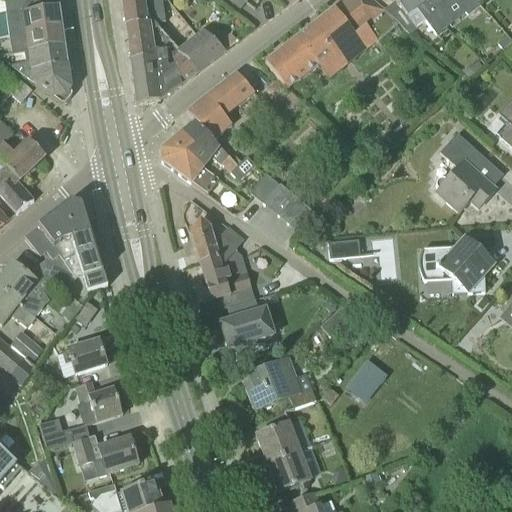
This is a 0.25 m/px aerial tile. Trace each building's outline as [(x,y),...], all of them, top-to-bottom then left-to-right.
[(2,0),(5,18),(8,38),(61,29),(56,0),(2,0)] [(159,7),(157,0),(121,0),(126,30),(156,25),(158,28),(158,27),(156,7),(159,7)] [(412,35),(385,12),(383,13),(367,0),(348,0),(265,66),(286,93),(294,87),(318,68),(328,82),(377,43),(397,25),(408,38),(412,35)] [(446,29),(426,4),(423,0),(391,0),(395,4),(385,12),(412,35),(416,31),(407,19),(416,12),(436,38),(446,29)] [(423,0),(426,4),(446,29),(455,23),(448,13),(457,6),(467,18),(479,9),(470,0),(423,0)] [(171,57),(174,69),(180,88),(198,75),(177,55),(179,53),(157,29),(158,28),(156,25),(126,30),(131,64),(154,60),(153,54),(165,52),(167,59),(168,58),(171,57)] [(61,29),(8,38),(11,56),(64,48),(61,29)] [(224,55),(217,47),(203,33),(191,43),(212,65),(224,55)] [(511,46),(504,37),(495,45),(503,54),(511,46)] [(224,55),(231,50),(224,41),(217,47),(224,55)] [(198,75),(212,65),(191,43),(179,53),(177,55),(198,75)] [(64,48),(11,56),(11,58),(23,56),(25,65),(8,68),(61,107),(65,107),(71,98),(64,48)] [(143,109),(143,108),(158,104),(180,88),(174,69),(170,71),(168,58),(167,59),(165,52),(153,54),(154,60),(131,64),(136,104),(136,105),(137,105),(138,105),(141,107),(141,108),(142,108),(143,109)] [(480,72),(476,67),(461,75),(469,82),(480,72)] [(20,106),(31,93),(22,85),(0,68),(0,108),(10,98),(20,106)] [(195,126),(212,144),(231,128),(222,119),(252,94),(236,77),(187,116),(195,126)] [(302,107),(286,93),(277,85),(256,104),(279,130),(303,108),(302,107)] [(509,128),(499,140),(511,152),(511,106),(500,120),(509,128)] [(0,166),(18,186),(42,163),(26,146),(14,157),(7,150),(4,153),(0,149),(0,139),(4,136),(0,132),(0,126),(1,126),(0,124),(0,166)] [(195,126),(181,137),(194,149),(185,160),(203,173),(211,162),(220,169),(222,167),(229,176),(238,184),(255,169),(246,161),(237,170),(219,150),(218,151),(212,144),(195,126)] [(194,149),(181,137),(161,153),(161,165),(187,184),(207,198),(217,183),(203,173),(185,160),(194,149)] [(485,162),(466,145),(456,137),(439,156),(457,172),(447,183),(445,182),(442,181),(439,182),(436,184),(435,188),(437,192),(439,193),(436,196),(458,216),(469,204),(478,212),(495,193),(474,174),(485,162)] [(17,187),(18,186),(0,166),(0,173),(1,174),(0,174),(0,199),(17,218),(33,204),(17,187)] [(249,197),(262,207),(279,188),(265,177),(249,197)] [(279,187),(279,188),(262,207),(298,235),(316,217),(279,187)] [(90,236),(82,209),(70,206),(24,242),(37,258),(47,251),(51,256),(48,259),(50,261),(52,265),(58,260),(52,252),(62,245),(63,246),(90,236)] [(190,236),(199,267),(219,261),(219,263),(225,269),(235,256),(236,254),(235,253),(243,245),(227,232),(220,240),(200,224),(190,236)] [(107,289),(90,236),(63,246),(62,245),(52,252),(58,260),(75,282),(82,280),(85,289),(90,294),(107,289)] [(450,283),(451,297),(484,296),(483,279),(494,267),(483,256),(482,249),(475,249),(465,240),(455,250),(422,252),(419,261),(418,269),(420,277),(423,285),(450,283)] [(359,262),(357,246),(326,249),(328,264),(359,262)] [(242,261),(235,256),(225,269),(219,263),(219,261),(199,267),(215,316),(227,312),(254,304),(255,304),(275,297),(271,282),(250,288),(242,261)] [(63,296),(75,282),(58,260),(52,265),(50,261),(36,274),(52,287),(63,296)] [(30,299),(38,288),(25,278),(11,267),(0,281),(0,293),(34,320),(43,310),(30,299)] [(0,293),(0,328),(2,330),(10,319),(26,332),(35,321),(34,320),(0,293)] [(327,315),(334,308),(327,301),(324,305),(323,312),(327,315)] [(219,327),(228,353),(256,344),(258,350),(274,345),(272,339),(273,339),(265,313),(258,315),(255,304),(254,304),(227,312),(230,324),(219,327)] [(329,342),(353,321),(342,308),(318,329),(329,342)] [(22,336),(11,350),(33,368),(44,354),(22,336)] [(24,361),(0,342),(0,372),(9,380),(24,361)] [(99,344),(62,356),(65,368),(71,366),(75,379),(106,369),(99,344)] [(294,411),(314,404),(311,394),(301,397),(288,362),(241,381),(254,414),(288,400),(289,402),(291,401),(294,411)] [(367,362),(345,391),(366,407),(388,378),(367,362)] [(48,381),(38,373),(31,383),(40,391),(48,381)] [(511,390),(511,382),(506,378),(501,385),(511,391),(511,390)] [(76,408),(83,430),(122,418),(113,392),(94,398),(91,386),(75,391),(80,407),(76,408)] [(323,405),(329,409),(338,397),(332,394),(323,405)] [(289,427),(255,439),(266,468),(300,455),(289,427)] [(72,446),(68,434),(43,442),(46,454),(72,446)] [(137,468),(129,441),(98,451),(95,440),(73,447),(80,470),(93,466),(97,481),(137,468)] [(0,489),(2,492),(20,471),(0,453),(0,489)] [(277,497),(311,484),(300,455),(266,468),(277,497)] [(58,495),(46,462),(29,475),(55,497),(58,495)] [(339,474),(333,477),(330,482),(333,488),(343,484),(339,474)] [(368,489),(373,487),(369,480),(364,483),(368,489)] [(155,485),(121,496),(125,511),(156,511),(169,508),(165,494),(158,496),(155,485)] [(320,511),(314,496),(288,506),(290,511),(320,511)]
